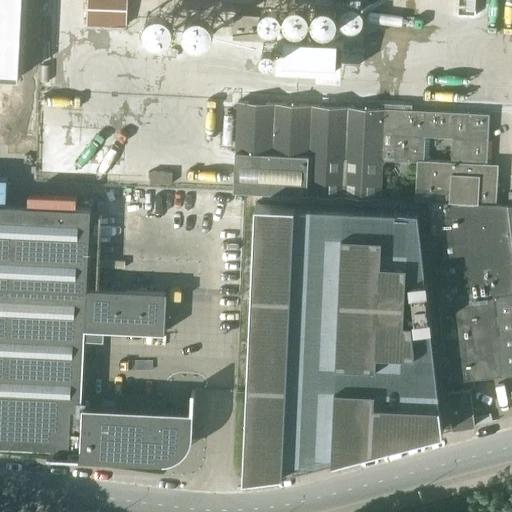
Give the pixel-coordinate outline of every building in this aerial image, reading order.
[(87,0),(86,23),(126,25),(127,0),(87,0)] [(310,8),(310,7),(309,3),(307,0),(286,0),(285,3),(284,8),(286,13),(289,17),(293,19),(298,20),(304,18),(307,16),(309,12),(310,8)] [(336,10),(336,9),(336,5),(333,1),(331,0),(318,0),(317,1),(314,6),(313,9),(314,14),(317,18),(321,20),(325,21),(328,20),(333,18),(335,14),(336,10)] [(457,0),(457,14),(473,15),(473,20),(495,21),(496,0),(457,0)] [(171,22),(171,17),(167,12),(163,9),(158,7),(152,8),(147,11),(144,16),(143,21),(143,24),(144,28),(147,31),(151,35),(157,36),(162,35),(167,32),(170,28),(171,22)] [(211,24),(211,23),(210,18),(206,13),(201,10),(196,9),(191,10),(185,13),(182,18),(181,23),(183,30),(185,33),(190,37),(195,38),(200,38),(206,35),(209,30),(211,24)] [(233,37),(279,39),(280,18),(234,16),(233,37)] [(338,33),(285,31),(284,66),(337,68),(338,33)] [(423,162),(424,135),(451,137),(450,163),(486,165),(489,114),(411,110),(412,104),(385,103),(385,109),(238,102),(234,191),(379,198),(381,160),(423,162)] [(448,380),(448,381),(473,378),(503,375),(511,373),(511,234),(508,204),(508,203),(500,202),(500,203),(491,202),(493,165),(486,165),(450,163),(423,162),(421,200),(427,200),(448,380)] [(150,183),(172,184),(172,172),(151,171),(150,183)] [(284,472),(296,204),(256,202),(243,477),(284,472)] [(0,445),(81,449),(80,456),(163,460),(163,452),(166,452),(169,451),(171,450),(174,449),(175,450),(176,450),(177,451),(178,451),(180,450),(181,449),(181,448),(182,447),(182,446),(182,445),(182,444),(181,443),(182,440),(183,438),(184,435),(185,433),(193,433),(194,409),(81,404),(84,337),(103,338),(103,330),(165,332),(166,291),(87,288),(91,207),(0,203),(0,445)] [(338,323),(336,361),(377,363),(378,350),(416,352),(416,345),(413,318),(405,318),(408,260),(382,259),(383,233),(342,231),(338,323)] [(473,378),(448,381),(449,389),(453,427),(475,423),(471,388),(474,387),(473,378)] [(440,403),(375,400),(376,387),(335,384),(332,459),(365,451),(444,430),(440,403)]
